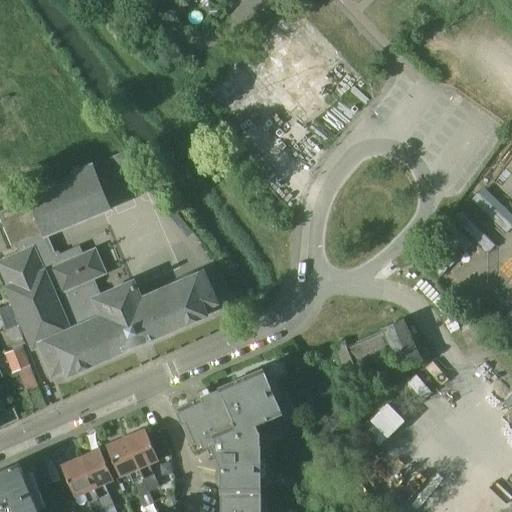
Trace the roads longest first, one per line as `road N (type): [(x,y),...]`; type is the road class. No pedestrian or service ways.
road 1 (residential): [(0,444),(286,320),(324,274)]
road 2 (residential): [(345,283),(377,266),(423,218),(425,180),(391,148),(360,152),(328,188),(314,237),(324,274)]
